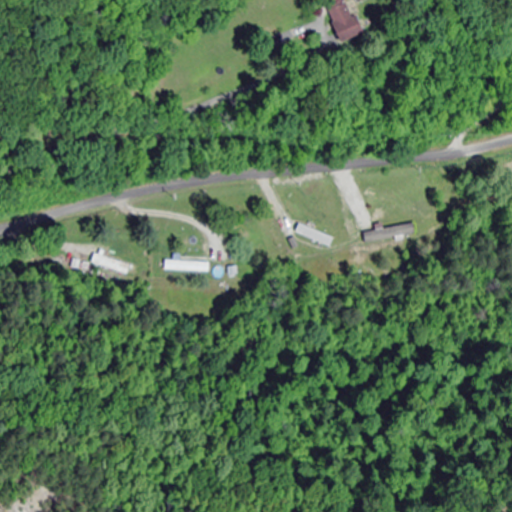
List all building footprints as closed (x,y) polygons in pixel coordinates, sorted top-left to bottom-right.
[(349,43),(367,33),(347,0),(335,0),(326,5),(349,43)] [(335,239),(300,224),(296,233),(331,248),(335,239)] [(376,242),(416,236),(415,227),(374,233),(376,242)] [(95,270),(113,270),(113,275),(134,275),(134,262),(113,262),(113,254),(95,254),(95,270)] [(209,273),(209,263),(165,262),(164,272),(209,273)]
